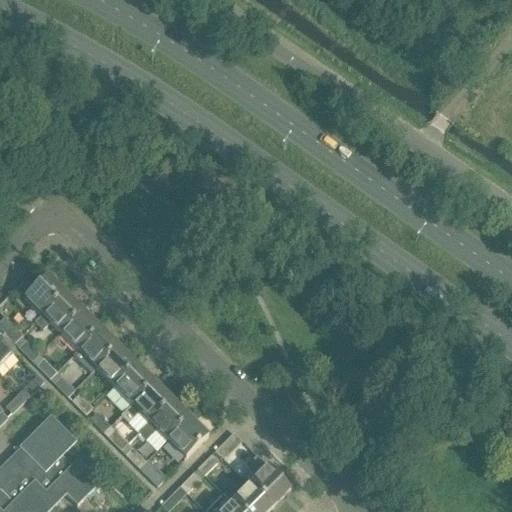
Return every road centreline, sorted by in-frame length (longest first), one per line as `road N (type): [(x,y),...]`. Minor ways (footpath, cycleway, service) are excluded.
road 1 (trunk): [(0,7),(153,91),(511,344)]
road 2 (trunk): [(511,282),(189,56),(87,0)]
road 3 (residential): [(352,511),(53,208),(0,263)]
road 4 (unclassified): [(511,213),(206,0)]
